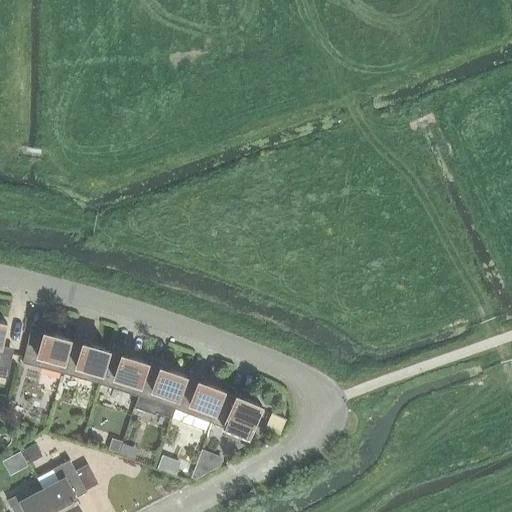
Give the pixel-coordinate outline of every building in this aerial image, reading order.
[(0,350),(6,323),(0,321),(0,376),(7,378),(12,354),(0,351),(0,350)] [(61,373),(70,341),(70,340),(43,333),(43,334),(29,330),(22,363),(59,372),(61,373)] [(82,344),(70,341),(61,373),(99,384),(109,352),(109,351),(82,343),(82,344)] [(121,356),(109,352),(99,384),(137,396),(147,364),(147,363),(121,355),(121,356)] [(159,368),(147,364),(137,396),(133,408),(153,415),(154,413),(170,418),(173,409),(175,409),(185,377),(186,377),(159,368)] [(197,382),(185,377),(175,409),(211,423),(223,392),(223,391),(198,381),(197,382)] [(235,397),(223,392),(211,423),(248,438),(261,406),(235,396),(235,397)] [(107,450),(118,453),(122,442),(111,438),(107,450)] [(24,450),(29,459),(39,454),(34,444),(24,450)] [(122,444),(118,456),(124,458),(128,446),(122,444)] [(172,459),(161,455),(157,467),(167,471),(172,459)] [(190,479),(193,480),(219,466),(198,458),(190,479)] [(58,481),(42,490),(54,511),(82,511),(72,493),(82,487),(85,492),(86,492),(69,460),(52,469),(58,481)] [(54,511),(42,490),(21,501),(17,494),(7,500),(13,511),(54,511)]
